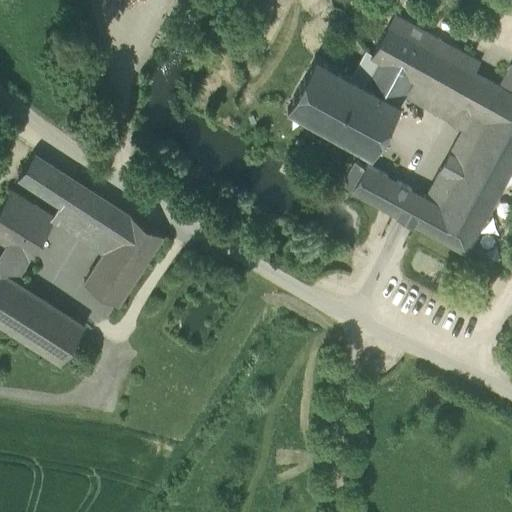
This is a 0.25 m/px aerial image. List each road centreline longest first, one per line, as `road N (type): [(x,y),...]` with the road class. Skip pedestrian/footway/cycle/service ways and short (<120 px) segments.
road 1 (unclassified): [(0,81),(120,182),(357,324),(511,395)]
road 2 (track): [(331,511),(326,491),(357,324)]
